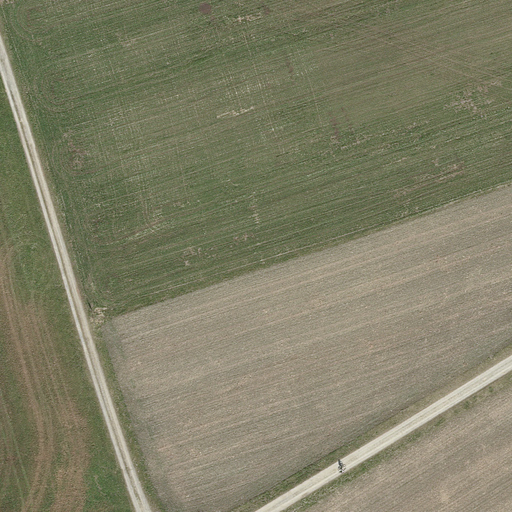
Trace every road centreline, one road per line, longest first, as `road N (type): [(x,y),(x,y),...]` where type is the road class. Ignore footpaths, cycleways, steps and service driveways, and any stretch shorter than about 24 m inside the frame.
road 1 (track): [(0,48),(143,511)]
road 2 (track): [(266,511),(511,362)]
